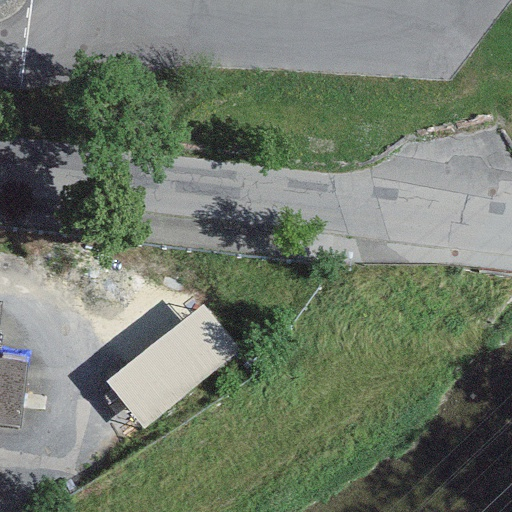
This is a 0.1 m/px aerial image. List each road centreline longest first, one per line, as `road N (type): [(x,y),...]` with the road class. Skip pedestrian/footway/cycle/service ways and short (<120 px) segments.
road 1 (tertiary): [(511,225),(0,164)]
road 2 (unknown): [(0,478),(55,446),(76,411),(76,354),(64,317),(31,287),(0,277)]
